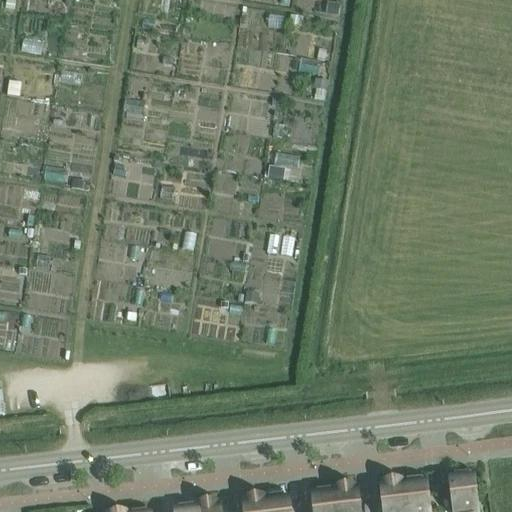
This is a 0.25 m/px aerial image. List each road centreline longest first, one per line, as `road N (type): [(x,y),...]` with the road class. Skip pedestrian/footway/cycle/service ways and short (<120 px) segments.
road 1 (tertiary): [(0,471),(511,409)]
road 2 (track): [(9,385),(137,370)]
